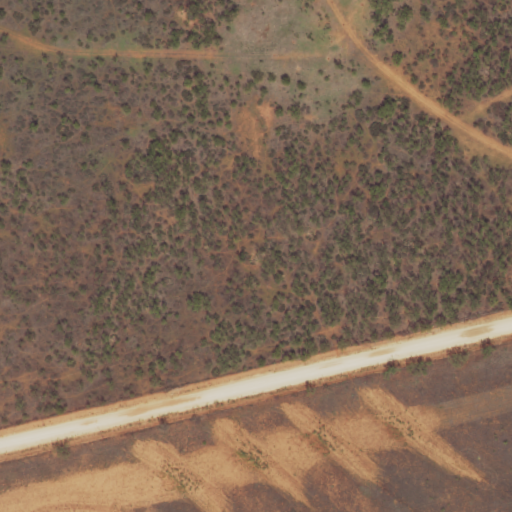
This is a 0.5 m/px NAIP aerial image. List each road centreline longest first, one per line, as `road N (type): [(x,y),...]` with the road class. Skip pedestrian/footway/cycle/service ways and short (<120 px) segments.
road 1 (residential): [(0,445),(511,323)]
road 2 (track): [(511,151),(400,83)]
